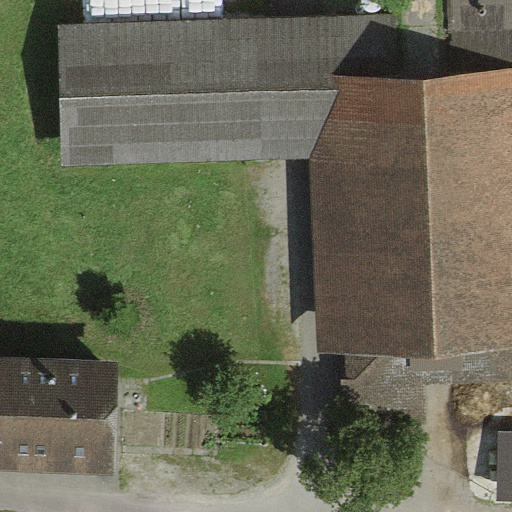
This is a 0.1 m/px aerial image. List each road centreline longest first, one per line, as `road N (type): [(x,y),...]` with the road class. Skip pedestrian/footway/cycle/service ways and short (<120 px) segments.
road 1 (unknown): [(315,511),(324,376),(323,0)]
road 2 (track): [(0,501),(265,511)]
